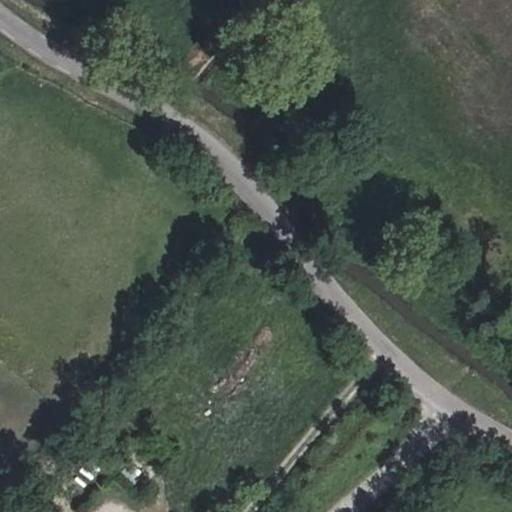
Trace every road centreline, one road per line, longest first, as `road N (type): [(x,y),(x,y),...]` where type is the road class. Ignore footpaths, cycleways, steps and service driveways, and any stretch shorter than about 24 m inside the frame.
road 1 (tertiary): [(0,11),(39,44),(178,117),(225,152),(335,293),(413,372),(511,435)]
road 2 (unknown): [(379,338),(256,511)]
